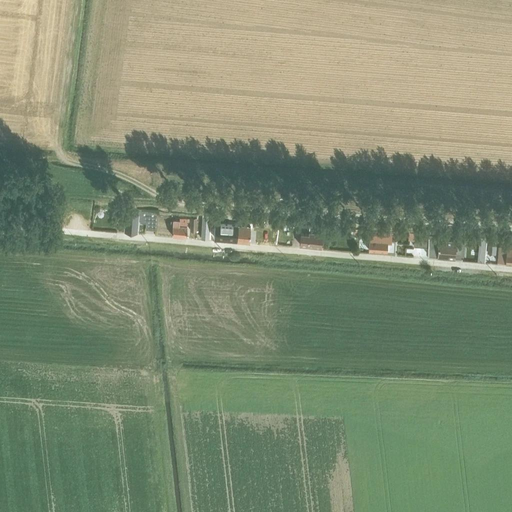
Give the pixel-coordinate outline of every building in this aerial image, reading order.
[(120,213),(119,224),(125,224),(124,231),(137,232),(138,221),(140,221),(140,223),(146,223),(145,229),(157,230),(157,213),(146,212),(137,211),(137,215),(120,213)] [(171,221),(171,227),(172,227),(172,236),(187,237),(187,222),(189,223),(190,219),(180,219),(180,221),(173,221),(173,222),(171,221)] [(236,240),(238,220),(231,219),(231,225),(224,224),(224,221),(217,221),(216,229),(218,229),(218,233),(225,234),(224,239),(236,240)] [(238,220),(236,240),(250,242),(250,240),(251,228),(253,228),(253,227),(263,228),(264,222),(244,221),(244,220),(238,220)] [(301,234),(299,245),(321,247),(322,235),(325,235),(325,228),(309,227),(309,235),(301,234)] [(369,236),(368,250),(394,252),(395,242),(392,242),(392,235),(379,234),(378,236),(369,236)] [(428,248),(429,236),(409,234),(408,241),(414,242),(414,247),(428,248)] [(429,236),(428,248),(428,255),(452,257),(452,255),(463,256),(465,242),(457,242),(457,241),(439,240),(439,236),(429,236)] [(488,246),(487,254),(496,255),(496,247),(488,246)] [(511,248),(499,247),(497,262),(511,263),(511,248)]
